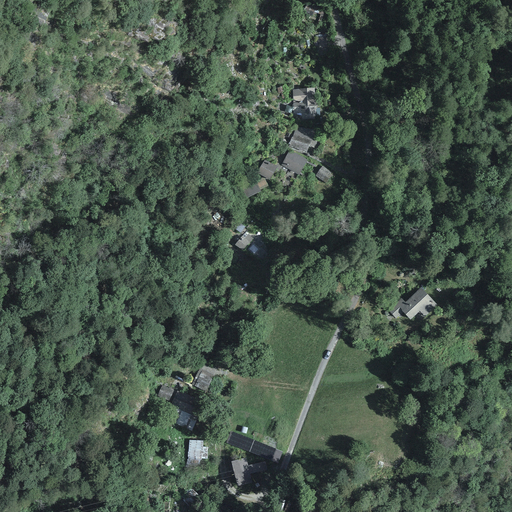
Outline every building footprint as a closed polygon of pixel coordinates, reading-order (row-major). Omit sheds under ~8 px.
[(288,98),(284,86),(277,88),(278,94),(280,93),(283,100),(288,98)] [(313,89),(293,90),(294,112),(302,112),(302,118),(315,117),(313,89)] [(313,137),(295,130),(289,144),(307,152),(313,137)] [(307,160),(289,151),(281,165),(299,175),(307,160)] [(277,167),(264,160),(257,173),(269,180),(277,167)] [(333,175),(322,167),(314,178),(325,186),(333,175)] [(268,186),(264,178),(256,181),(255,178),(240,185),(246,198),(260,191),(260,190),(268,186)] [(241,233),(245,227),(239,223),(235,228),(241,233)] [(254,239),(246,232),(235,245),(242,252),(254,239)] [(437,305),(420,288),(404,303),(401,299),(388,310),(396,318),(403,312),(410,320),(419,312),(424,317),(437,305)] [(206,391),(214,376),(200,369),(192,385),(206,391)] [(173,390),(163,385),(157,396),(168,401),(173,390)] [(204,404),(177,391),(171,405),(182,410),(197,417),(204,404)] [(191,430),(197,417),(182,410),(176,423),(191,430)] [(253,482),(246,458),(231,462),(238,486),(253,482)]
